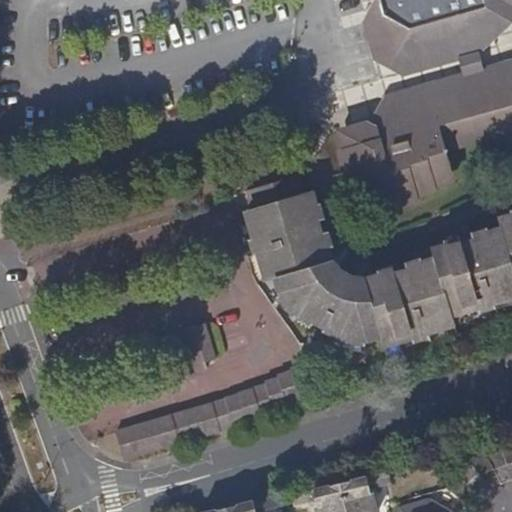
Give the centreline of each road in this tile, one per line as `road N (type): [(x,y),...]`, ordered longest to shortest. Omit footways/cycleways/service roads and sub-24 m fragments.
road 1 (unclassified): [(511,382),(210,473)]
road 2 (unclassified): [(78,482),(0,286)]
road 3 (unclassified): [(210,473),(78,482)]
